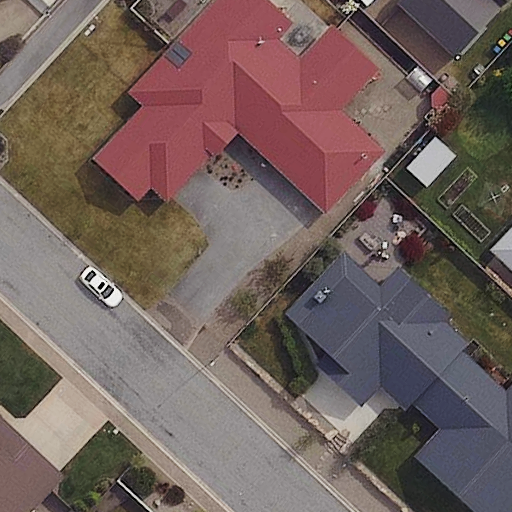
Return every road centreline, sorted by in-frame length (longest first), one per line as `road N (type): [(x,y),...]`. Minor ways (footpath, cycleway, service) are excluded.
road 1 (residential): [(0,231),(297,511)]
road 2 (residential): [(0,106),(93,0)]
